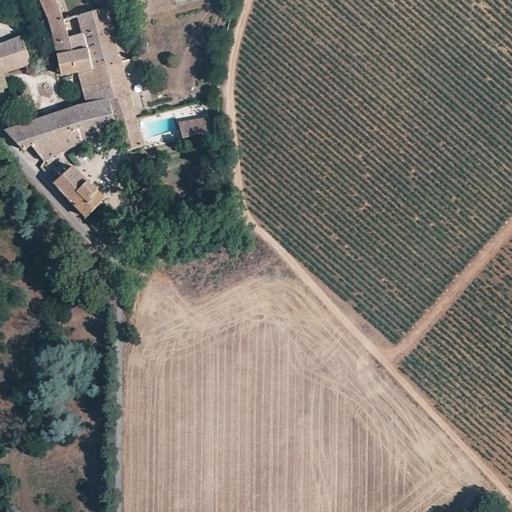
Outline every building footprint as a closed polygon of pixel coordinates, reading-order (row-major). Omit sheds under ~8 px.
[(39,0),(43,9),(50,23),(65,20),(57,0),(39,0)] [(53,35),(58,55),(89,48),(86,39),(114,33),(107,8),(78,16),(83,33),(71,36),(65,20),(50,23),(53,35)] [(89,48),(94,67),(102,65),(121,60),(114,33),(86,39),(89,48)] [(0,44),(0,50),(9,71),(32,64),(32,63),(21,36),(0,44)] [(94,67),(89,48),(58,55),(62,73),(77,73),(91,70),(99,99),(109,96),(102,65),(94,67)] [(0,73),(2,73),(9,71),(0,50),(0,73)] [(137,118),(121,60),(102,65),(109,96),(116,124),(137,118)] [(99,99),(91,70),(77,73),(84,104),(99,99)] [(116,124),(109,96),(99,99),(84,104),(80,105),(82,124),(84,142),(114,133),(121,152),(144,145),(140,129),(137,118),(116,124)] [(7,129),(27,150),(32,146),(31,144),(82,124),(80,105),(7,129)] [(178,123),(183,138),(211,131),(207,119),(178,123)] [(82,124),(31,144),(32,146),(46,161),(84,142),(82,124)] [(53,183),(103,236),(110,230),(93,211),(105,198),(73,165),(53,183)]
